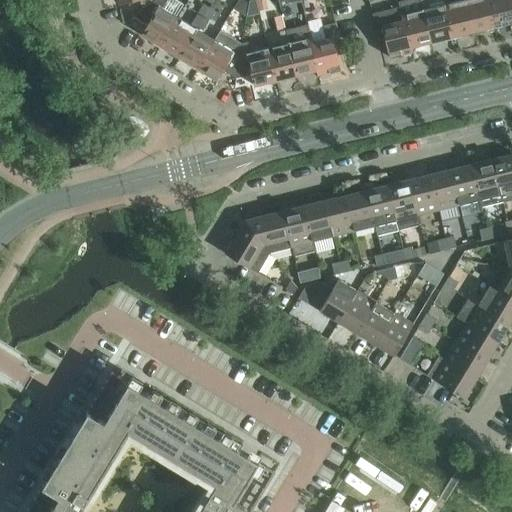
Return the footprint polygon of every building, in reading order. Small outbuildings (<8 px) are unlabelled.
[(135,0),(140,0),(143,10),(155,1),(154,0),(117,0),(119,4),(135,0)] [(159,46),(159,47),(160,47),(178,18),(163,9),(168,0),(156,0),(155,1),(143,10),(152,16),(141,35),(159,46)] [(242,0),(238,0),(234,8),(247,16),(250,2),(246,3),(242,0)] [(260,13),(256,0),(255,0),(250,1),(250,2),(247,16),(260,13)] [(266,0),(256,0),(259,11),(268,9),(266,0)] [(432,43),(420,0),(407,0),(399,2),(400,7),(412,53),(413,52),(411,47),(430,43),(431,44),(432,43)] [(433,43),(432,42),(451,38),(451,39),(453,38),(444,4),(430,8),(427,0),(420,0),(432,43),(433,43)] [(472,32),(472,33),(474,33),(465,0),(458,0),(459,1),(444,4),(453,38),(453,37),(472,32)] [(474,33),(474,32),(493,27),(493,28),(495,28),(487,0),(465,0),(474,33)] [(495,28),(495,27),(511,22),(511,10),(509,0),(487,0),(495,28)] [(400,7),(373,14),(379,37),(384,36),(390,58),(412,53),(400,7)] [(178,58),(203,18),(197,14),(191,25),(178,18),(160,47),(161,48),(161,47),(178,57),(177,58),(178,58)] [(209,21),(203,18),(178,58),(179,59),(180,58),(196,68),(196,69),(197,70),(215,40),(202,32),(209,21)] [(337,53),(343,51),(336,23),(323,26),(326,39),(312,42),(311,37),(310,37),(319,75),(341,70),(337,53)] [(317,71),(318,76),(319,75),(310,38),(295,41),(292,29),(286,30),(297,76),(298,76),(298,75),(317,71)] [(236,78),(241,43),(221,30),(215,40),(197,70),(198,70),(198,69),(217,80),(223,70),(236,78)] [(296,76),(296,77),(297,76),(286,30),(279,32),(282,44),(268,48),(276,82),(277,81),(296,76)] [(276,82),(268,48),(251,52),(249,41),(242,43),(236,78),(251,74),(254,86),(275,81),(275,82),(276,82)] [(145,136),(146,124),(135,118),(125,123),(124,136),(129,135),(133,138),(135,142),(145,136)] [(511,200),(511,154),(492,159),(503,202),(511,200)] [(503,202),(492,159),(471,164),(480,200),(482,208),(503,202)] [(480,200),(471,164),(450,170),(459,205),(480,200)] [(459,205),(450,170),(429,175),(438,210),(459,205)] [(438,210),(429,175),(408,180),(417,215),(438,210)] [(420,225),(417,215),(408,180),(387,185),(399,230),(420,225)] [(399,230),(387,185),(366,190),(375,226),(378,235),(399,230)] [(375,226),(366,190),(345,195),(354,231),(375,226)] [(354,231),(345,195),(324,201),(333,236),(354,231)] [(333,236),(324,201),(303,206),(312,241),(333,236)] [(282,211),(289,238),(291,246),(294,256),(315,251),(312,241),(303,206),(282,211)] [(289,238),(282,211),(245,220),(269,252),(291,246),(289,238)] [(245,220),(225,253),(257,272),(269,252),(245,220)] [(498,237),(496,226),(487,228),(490,239),(498,237)] [(479,230),(482,241),(490,239),(487,228),(479,230)] [(456,247),(454,237),(445,239),(448,249),(456,247)] [(437,241),(440,251),(448,249),(445,239),(437,241)] [(414,257),(412,247),(403,249),(406,259),(414,257)] [(395,251),(398,261),(406,259),(403,249),(395,251)] [(385,265),(382,254),(374,256),(377,267),(385,265)] [(351,271),(348,260),(340,262),(342,273),(351,271)] [(423,261),(403,266),(406,276),(408,276),(415,280),(418,275),(419,272),(425,263),(423,261)] [(332,264),(334,275),(342,273),(340,262),(332,264)] [(419,272),(418,275),(437,286),(444,274),(425,263),(419,272)] [(406,276),(403,266),(395,268),(397,278),(406,276)] [(497,291),(511,299),(511,267),(511,268),(501,266),(490,286),(497,290),(497,291)] [(300,283),(320,278),(319,267),(298,272),(300,283)] [(387,270),(389,280),(397,278),(395,268),(387,270)] [(458,283),(449,277),(444,284),(453,290),(458,283)] [(321,284),(312,299),(309,304),(339,322),(357,291),(338,279),(332,289),(322,282),(321,284)] [(284,289),(293,294),(296,289),(289,280),(284,289)] [(312,299),(321,284),(308,286),(304,294),(312,299)] [(440,292),(449,297),(453,290),(444,284),(440,292)] [(478,305),(509,324),(511,319),(511,299),(497,291),(497,290),(490,286),(478,305)] [(357,291),(339,322),(357,333),(376,302),(357,291)] [(457,317),(467,323),(498,342),(509,324),(478,305),(468,298),(457,317)] [(376,302),(357,333),(375,344),(394,313),(376,302)] [(394,356),(413,324),(394,313),(375,344),(394,356)] [(436,319),(426,314),(422,321),(431,327),(436,319)] [(418,328),(427,334),(431,327),(422,321),(418,328)] [(456,342),(487,361),(498,342),(467,323),(456,342)] [(410,365),(424,344),(413,337),(399,359),(410,365)] [(445,360),(476,379),(487,361),(456,342),(445,360)] [(427,375),(465,398),(476,379),(445,360),(439,356),(427,375)] [(250,511),(275,471),(112,372),(26,511),(250,511)]
